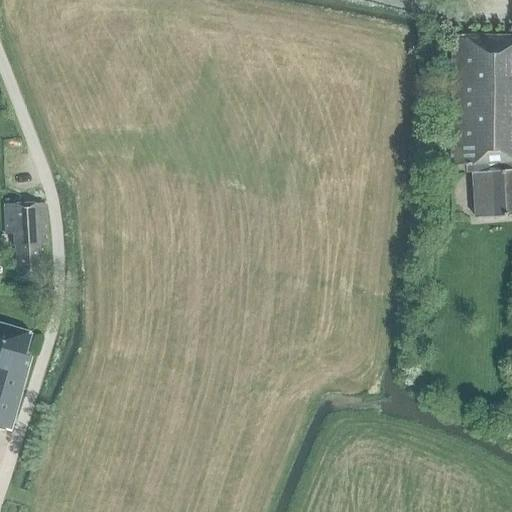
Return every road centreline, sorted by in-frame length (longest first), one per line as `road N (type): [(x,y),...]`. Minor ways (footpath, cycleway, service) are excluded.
road 1 (unclassified): [(0,487),(51,325),(58,256),(49,188),(0,59)]
road 2 (unclassified): [(392,0),(511,16)]
